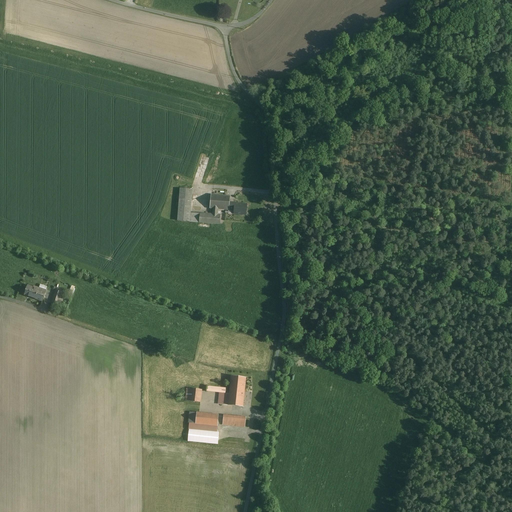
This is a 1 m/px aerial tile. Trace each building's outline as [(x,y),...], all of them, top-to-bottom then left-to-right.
[(191,214),(192,190),(179,190),(177,221),(190,222),(191,214)] [(209,210),(212,210),(218,210),(228,211),(229,202),(229,196),(211,195),(209,210)] [(247,204),(229,202),(228,211),(228,214),(246,216),(247,204)] [(199,214),(199,223),(220,225),(220,215),(217,215),(218,210),(212,210),(212,214),(199,213),(199,214)] [(199,214),(191,214),(190,222),(199,223),(199,214)] [(24,294),(37,299),(40,289),(39,289),(33,287),(33,288),(28,286),(24,294)] [(46,291),(40,289),(37,299),(42,301),(46,291)] [(61,296),(54,294),(51,303),(58,305),(61,296)] [(233,375),(231,390),(246,392),(248,376),(233,375)] [(186,399),(202,401),(204,388),(188,387),(186,399)] [(245,405),(246,392),(231,390),(231,393),(230,404),(245,405)] [(230,404),(231,393),(228,392),(220,392),(219,403),(230,404)] [(198,411),(197,423),(219,425),(220,413),(198,411)] [(247,415),(225,414),(225,424),(247,426),(247,415)] [(191,422),(191,428),(218,431),(219,425),(197,423),(191,422)] [(189,440),(219,443),(220,431),(218,431),(191,428),(189,440)]
